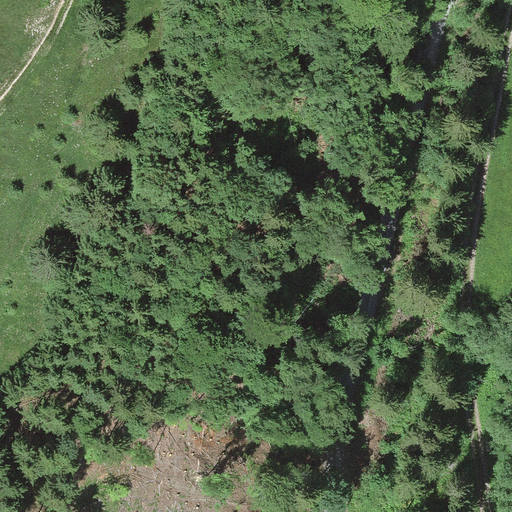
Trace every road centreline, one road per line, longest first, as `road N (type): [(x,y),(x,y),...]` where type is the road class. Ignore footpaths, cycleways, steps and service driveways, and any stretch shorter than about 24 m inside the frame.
road 1 (unclassified): [(334,511),(343,404),(441,0)]
road 2 (track): [(511,21),(468,275),(488,511)]
road 3 (track): [(0,105),(68,0)]
